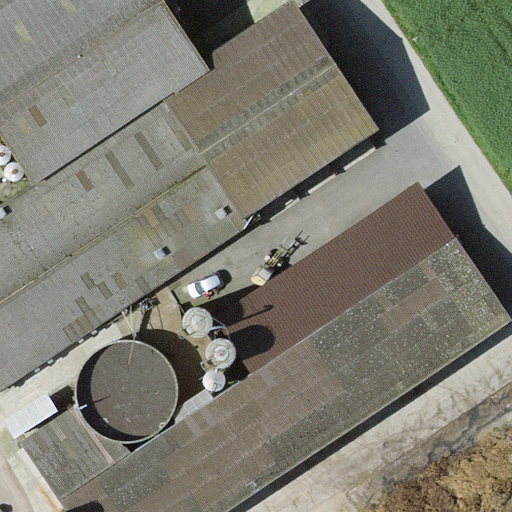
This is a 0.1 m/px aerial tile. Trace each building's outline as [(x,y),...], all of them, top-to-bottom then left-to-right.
[(204,80),(152,0),(0,0),(0,144),(39,205),(0,229),(0,387),(373,150),(292,24),(204,80)] [(78,416),(24,449),(65,511),(232,511),(508,326),(426,196),(224,327),(255,380),(133,461),(122,450),(102,447),(78,416)] [(193,341),(198,341),(203,340),(208,337),(211,333),(213,327),(213,322),(211,317),(207,313),(202,310),(197,309),(191,310),(186,312),(183,316),(181,321),(180,326),(181,331),(184,336),(188,339),(193,341)] [(215,372),(220,372),(225,371),(229,368),(233,364),(234,358),(234,353),(232,348),(229,343),(224,341),(218,340),(213,341),(208,343),(204,347),(202,352),(202,357),(203,362),(206,367),(210,370),(215,372)] [(82,416),(92,428),(105,437),(121,441),(137,439),(152,433),(164,422),(172,407),(175,391),(172,375),(164,361),(152,350),(136,343),(120,342),(104,347),(91,356),(81,369),(76,384),(76,400),(82,416)]
